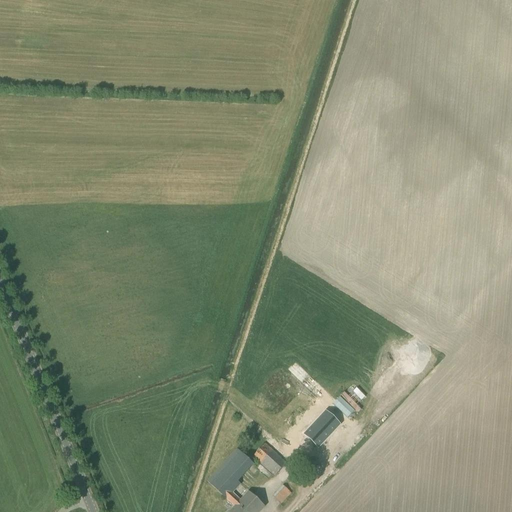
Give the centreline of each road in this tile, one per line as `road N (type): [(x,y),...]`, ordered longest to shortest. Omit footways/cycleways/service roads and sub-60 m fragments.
road 1 (tertiary): [(87,497),(0,283)]
road 2 (track): [(303,491),(435,352)]
